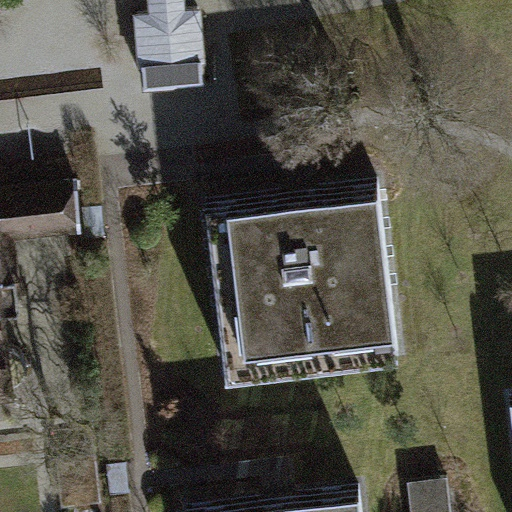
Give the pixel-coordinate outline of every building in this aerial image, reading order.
[(139,11),(144,83),(167,81),(167,85),(183,84),(183,80),(205,79),(200,6),(185,7),(184,0),(152,0),(153,10),(139,11)] [(207,198),(227,370),(401,349),(380,177),(302,187),(207,198)] [(78,179),(0,188),(0,249),(14,248),(12,232),(83,224),(78,179)] [(0,386),(10,386),(9,382),(17,380),(23,376),(26,372),(27,365),(26,355),(22,349),(17,345),(13,343),(5,343),(2,313),(21,311),(14,248),(0,249),(0,386)] [(410,480),(413,511),(453,511),(449,475),(410,480)] [(189,504),(189,511),(364,511),(362,485),(281,494),(189,504)]
